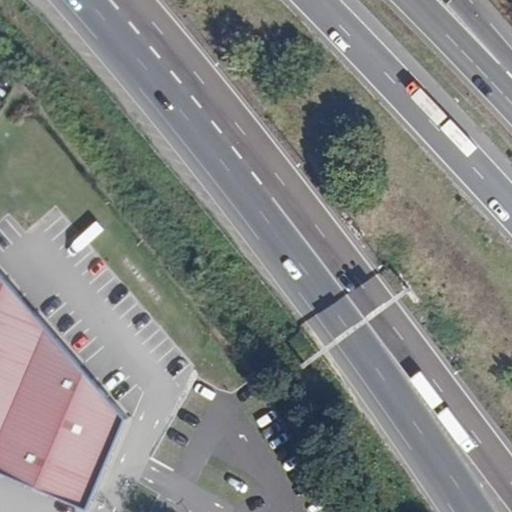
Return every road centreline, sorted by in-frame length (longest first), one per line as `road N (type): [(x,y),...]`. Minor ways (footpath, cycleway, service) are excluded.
road 1 (motorway): [(289,219),(511,496)]
road 2 (motorway): [(289,219),(471,511)]
road 3 (motorway): [(109,0),(289,219)]
road 4 (motorway): [(511,204),(317,0)]
